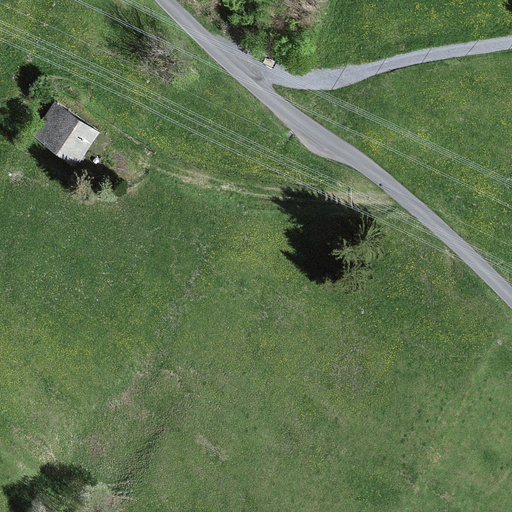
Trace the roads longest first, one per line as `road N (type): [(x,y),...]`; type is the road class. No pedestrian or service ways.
road 1 (unclassified): [(165,0),(240,73),(399,193),(511,300)]
road 2 (track): [(399,193),(320,197),(239,187),(110,147)]
